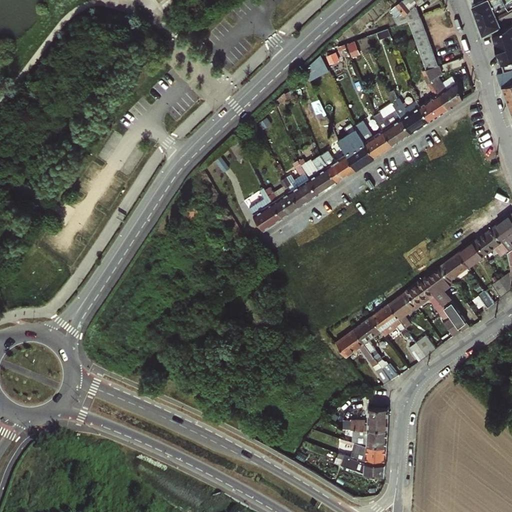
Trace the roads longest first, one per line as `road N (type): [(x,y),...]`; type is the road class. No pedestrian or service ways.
road 1 (tertiary): [(348,0),(182,156),(100,277)]
road 2 (primary): [(342,511),(70,366)]
road 3 (residential): [(489,89),(258,235)]
road 4 (primary): [(41,415),(77,416),(145,440),(282,511)]
road 5 (residential): [(396,486),(410,389),(511,313)]
